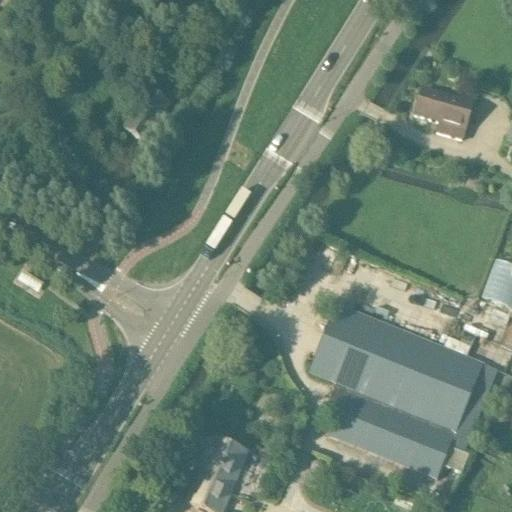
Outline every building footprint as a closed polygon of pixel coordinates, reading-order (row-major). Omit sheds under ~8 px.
[(182,77),(194,56),(157,33),(146,51),(158,59),(156,62),(182,77)] [(144,146),(169,106),(147,92),(133,113),(121,106),(115,114),(127,122),(121,132),(144,146)] [(472,107),(421,92),(413,119),(448,129),(445,139),(461,144),(472,107)] [(480,301),(511,312),(511,311),(511,268),(494,262),(480,301)] [(326,409),(335,413),(325,438),(436,483),(442,469),(449,452),(453,441),(483,368),(334,308),(307,376),(335,387),(326,409)] [(483,368),(453,441),(467,447),(496,374),(483,368)] [(198,511),(222,511),(228,498),(246,455),(213,441),(212,444),(206,442),(198,461),(203,463),(185,506),(198,511)] [(449,452),(442,469),(460,477),(467,459),(462,457),(449,452)] [(312,468),(312,469),(312,470),(312,471),(313,472),(313,473),(314,474),(315,474),(316,475),(317,475),(318,475),(319,475),(320,475),(321,474),(322,473),(323,473),(323,472),(324,471),(324,470),(324,469),(324,468),(323,467),(323,466),(322,465),(321,464),(320,464),(319,463),(318,463),(317,463),(316,463),(315,464),(314,464),(313,465),(313,466),(312,467),(312,468)]
